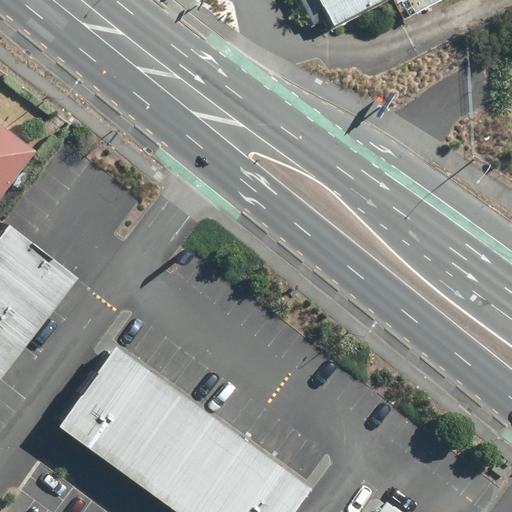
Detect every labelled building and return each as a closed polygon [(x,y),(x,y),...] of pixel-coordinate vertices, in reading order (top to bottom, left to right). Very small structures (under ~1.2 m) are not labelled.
[(312,0),(327,28),(381,0),(312,0)] [(0,124),(0,186),(30,146),(0,124)] [(0,346),(70,254),(3,204),(0,208),(0,346)] [(137,335),(111,333),(46,416),(170,511),(290,511),(319,475),(137,335)] [(362,511),(408,511),(379,490),(362,511)]
